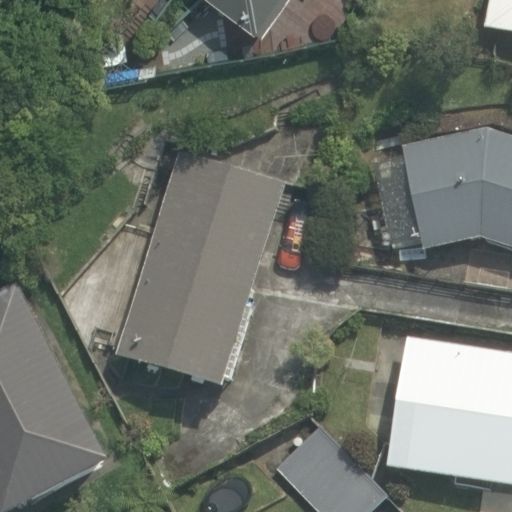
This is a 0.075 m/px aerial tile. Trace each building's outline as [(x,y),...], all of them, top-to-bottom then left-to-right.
[(306,0),(235,0),(282,34),(306,0)] [(511,0),(495,0),(491,34),(511,36),(511,0)] [(511,137),(496,132),(411,156),(441,258),(511,247),(511,137)] [(318,192),(186,157),(131,365),(262,400),(318,192)] [(83,511),(147,481),(52,287),(0,312),(0,476),(17,511),(83,511)] [(511,363),(417,353),(402,477),(511,490),(511,363)] [(376,511),(391,496),(319,431),(276,478),(313,511),(376,511)]
